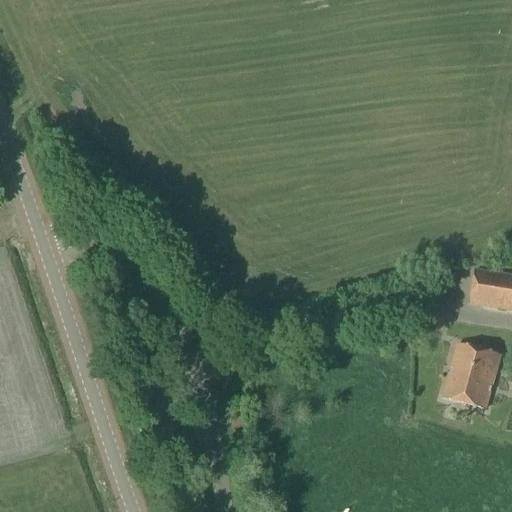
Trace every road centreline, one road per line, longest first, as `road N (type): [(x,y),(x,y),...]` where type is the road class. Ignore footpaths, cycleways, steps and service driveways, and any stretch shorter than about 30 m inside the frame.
road 1 (unclassified): [(229,511),(180,308),(102,254),(75,248),(45,256)]
road 2 (secondary): [(135,511),(45,256)]
road 3 (secondary): [(45,256),(0,117)]
